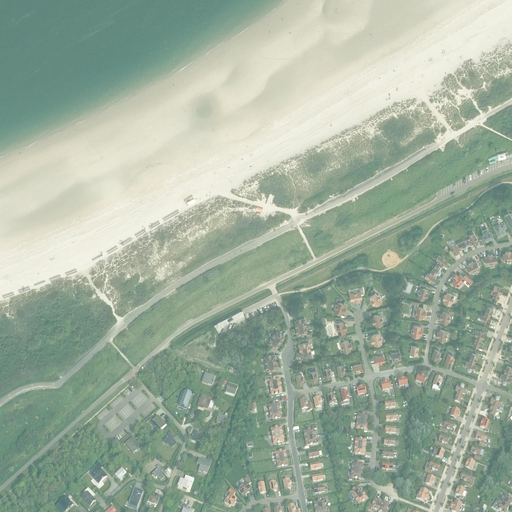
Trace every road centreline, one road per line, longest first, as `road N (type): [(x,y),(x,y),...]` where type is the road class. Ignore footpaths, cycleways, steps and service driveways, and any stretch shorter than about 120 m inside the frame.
road 1 (unclassified): [(0,401),(21,388),(61,382),(184,281),(511,102)]
road 2 (unclassified): [(132,375),(189,324),(511,166)]
road 3 (unclassified): [(0,489),(132,375)]
road 4 (unclassified): [(424,366),(443,282),(473,252),(511,244)]
road 5 (residential): [(434,511),(481,385)]
road 6 (unclassified): [(397,498),(373,481),(378,406),(370,379)]
